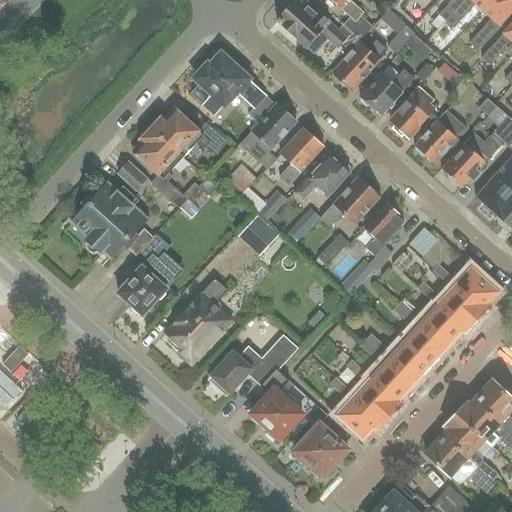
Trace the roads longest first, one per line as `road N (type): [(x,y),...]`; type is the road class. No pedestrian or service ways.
road 1 (tertiary): [(285,511),(0,258)]
road 2 (residential): [(511,277),(229,23)]
road 3 (residential): [(0,246),(195,37),(229,23)]
road 4 (residential): [(336,511),(511,316)]
